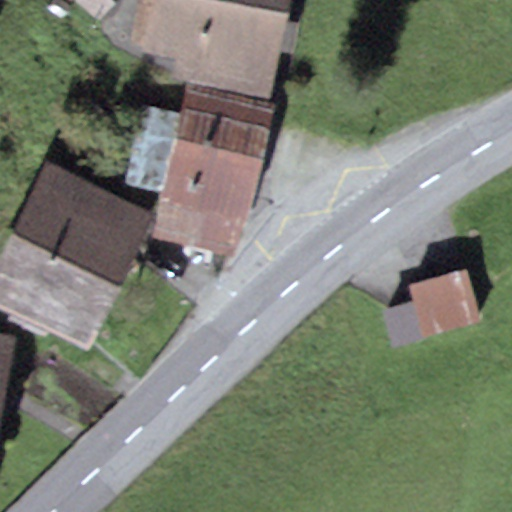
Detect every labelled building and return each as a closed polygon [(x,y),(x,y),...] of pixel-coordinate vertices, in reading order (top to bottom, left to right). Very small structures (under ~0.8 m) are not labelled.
[(82,0),(97,13),(109,0),(82,0)] [(180,62),(258,79),(268,29),(154,5),(155,0),(142,0),(136,36),(183,48),(180,62)] [(155,0),(154,5),(268,29),(273,0),(155,0)] [(145,108),(130,174),(169,184),(176,147),(248,160),(262,102),(188,85),(181,116),(145,108)] [(164,203),(234,220),(248,160),(176,147),(169,184),(164,203)] [(133,208),(50,168),(19,228),(104,270),(133,208)] [(157,231),(225,248),(234,220),(164,203),(157,231)] [(50,319),(72,330),(104,270),(19,228),(0,269),(0,294),(17,303),(11,317),(43,332),(50,319)] [(395,339),(477,317),(464,268),(410,282),(415,300),(387,308),(395,339)]
